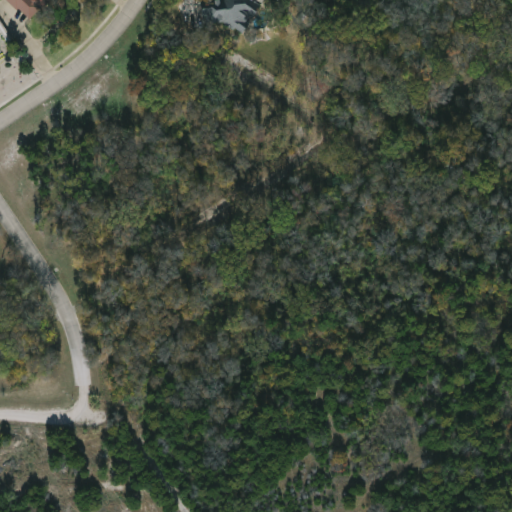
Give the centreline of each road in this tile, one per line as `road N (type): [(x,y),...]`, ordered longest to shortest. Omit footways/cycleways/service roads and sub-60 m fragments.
road 1 (residential): [(78,411),(75,341),(62,307),(0,210)]
road 2 (residential): [(0,122),(99,49),(137,0)]
